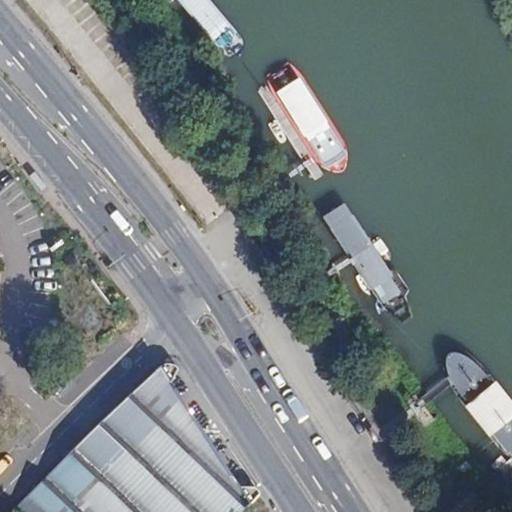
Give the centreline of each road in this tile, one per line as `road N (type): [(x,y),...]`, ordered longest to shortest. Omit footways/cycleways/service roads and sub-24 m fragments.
road 1 (primary): [(213,282),(23,44)]
road 2 (primary): [(0,96),(171,314)]
road 3 (residential): [(0,487),(171,314)]
road 4 (primary): [(171,314),(301,511)]
road 5 (primary): [(351,511),(268,380)]
road 6 (unknown): [(0,349),(17,284),(0,227)]
